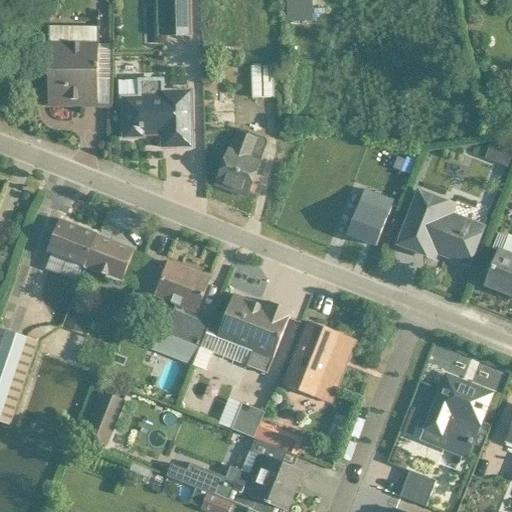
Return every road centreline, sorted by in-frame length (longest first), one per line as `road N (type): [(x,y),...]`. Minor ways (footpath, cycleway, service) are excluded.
road 1 (unclassified): [(424,311),(0,142)]
road 2 (residential): [(424,311),(341,511)]
